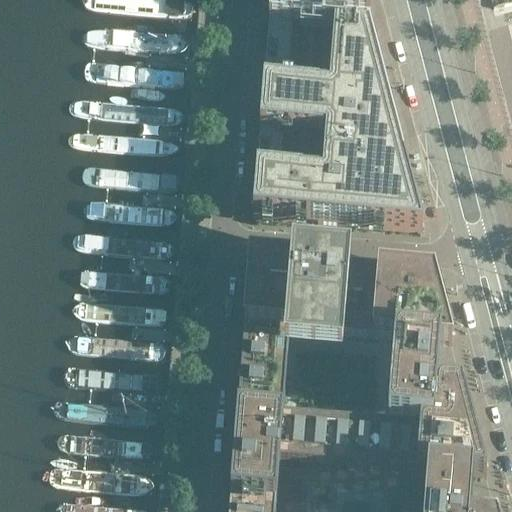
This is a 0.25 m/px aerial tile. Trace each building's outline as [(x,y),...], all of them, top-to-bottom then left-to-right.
[(87,14),(186,22),(188,22),(189,21),(190,20),(192,19),(193,18),(193,16),(194,15),(194,13),(194,11),(194,10),(193,8),(192,7),(191,5),(190,4),(188,3),(146,0),(81,0),(81,2),(80,3),(80,5),(80,6),(81,8),(81,9),(82,11),(83,12),(84,13),(86,14),(87,14)] [(369,36),(360,0),(270,0),(269,28),(292,30),(333,33),(369,36)] [(422,235),(369,36),(333,33),(292,30),(269,28),(264,90),(260,134),(256,177),(253,222),(422,235)] [(94,53),(95,53),(180,57),(182,56),(184,55),(186,54),(188,53),(190,51),(191,50),(193,48),(191,46),(190,44),(189,43),(187,41),(185,40),(183,39),(181,38),(179,38),(96,34),(95,34),(93,34),(92,35),(90,35),(89,36),(88,37),(87,38),(86,40),(85,41),(85,43),(85,45),(85,46),(86,48),(87,49),(88,50),(89,51),(91,52),(92,52),(94,53)] [(91,87),(182,92),(184,92),(185,91),(186,90),(187,88),(188,87),(188,85),(189,84),(188,82),(188,81),(188,79),(187,78),(186,77),(184,76),(183,75),(93,70),(91,70),(90,71),(89,71),(88,72),(87,73),(86,75),(85,76),(85,78),(85,79),(85,81),(86,82),(86,83),(87,85),(89,86),(90,86),(91,87)] [(73,119),(74,119),(174,127),(176,126),(178,125),(180,124),(181,122),(183,120),(184,119),(182,117),(180,115),(178,113),(176,111),(173,110),(76,102),(74,103),(72,103),(71,104),(70,105),(69,106),(68,107),(67,109),(67,110),(67,112),(67,113),(68,115),(69,116),(70,117),(71,118),(73,119)] [(78,152),(79,152),(155,159),(159,159),(162,159),(166,158),(169,158),(173,157),(176,156),(180,155),(183,153),(181,151),(178,149),(175,148),(172,146),(169,145),(166,144),(163,144),(160,143),(81,136),(80,136),(78,136),(77,136),(75,136),(74,137),(73,138),(72,139),(71,140),(70,141),(70,143),(70,144),(70,146),(70,147),(71,149),(72,150),(73,151),(75,151),(76,152),(78,152)] [(86,190),(171,195),(178,186),(173,177),(88,172),(86,172),(85,172),(83,173),(82,174),(81,175),(80,176),(79,177),(78,179),(78,180),(78,182),(78,184),(79,185),(80,186),(81,187),(82,188),(83,189),(85,190),(86,190)] [(88,226),(89,227),(163,230),(166,229),(168,229),(170,228),(172,227),(173,225),(175,224),(176,222),(177,220),(176,218),(175,216),(173,215),(171,213),(170,212),(168,211),(165,210),(89,208),(88,208),(86,209),(85,210),(83,211),(82,212),(81,213),(81,215),(81,217),(81,218),(81,220),(81,221),(82,223),(83,224),(85,225),(86,226),(88,226)] [(79,251),(161,258),(174,250),(163,239),(81,234),(79,234),(76,235),(73,236),(70,238),(68,239),(66,241),(67,243),(69,245),(70,247),(72,248),(74,249),(76,251),(79,251)] [(437,387),(440,346),(451,347),(433,278),(249,263),(229,511),(469,511),(473,479),(486,480),(462,389),(437,387)] [(84,289),(166,298),(169,297),(172,295),(173,293),(174,290),(174,287),(173,284),(169,281),(89,274),(86,274),(83,276),(81,278),(80,281),(80,284),(81,287),(84,289)] [(164,309),(83,303),(80,304),(77,305),(76,308),(75,311),(75,313),(77,316),(79,318),(82,319),(161,325),(164,325),(166,324),(169,323),(170,320),(171,317),(171,314),(169,312),(167,310),(164,309)] [(68,355),(71,357),(158,365),(161,364),(164,362),(167,360),(168,357),(168,353),(167,350),(164,348),(162,346),(160,346),(73,339),(70,340),(67,342),(66,345),(65,346),(65,350),(66,353),(68,355)] [(68,389),(157,396),(160,395),(163,393),(164,390),(165,387),(164,384),(163,381),(161,379),(159,378),(72,372),(69,372),(66,373),(64,376),(63,379),(62,382),(63,385),(65,387),(68,389)] [(70,415),(79,422),(161,429),(163,414),(81,406),(70,415)] [(150,446),(67,435),(66,435),(62,436),(60,438),(58,441),(57,445),(57,448),(59,451),(61,454),(65,455),(149,460),(152,459),(153,456),(154,453),(154,450),(152,448),(150,446)] [(51,489),(55,492),(139,498),(143,498),(146,497),(148,494),(150,491),(150,487),(149,484),(148,481),(145,479),(141,478),(58,471),(55,472),(51,474),(47,478),(44,481),(46,485),(48,487),(51,489)]
